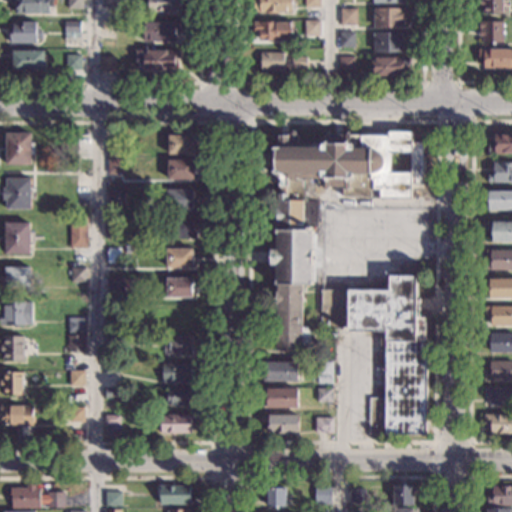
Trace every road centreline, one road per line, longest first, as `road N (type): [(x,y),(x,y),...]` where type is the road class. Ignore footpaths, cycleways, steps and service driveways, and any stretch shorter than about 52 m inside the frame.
road 1 (residential): [(451,511),(454,121),(440,82),(441,0)]
road 2 (residential): [(228,511),(233,121),(220,82),(220,0)]
road 3 (residential): [(511,102),(0,105)]
road 4 (residential): [(511,460),(0,461)]
